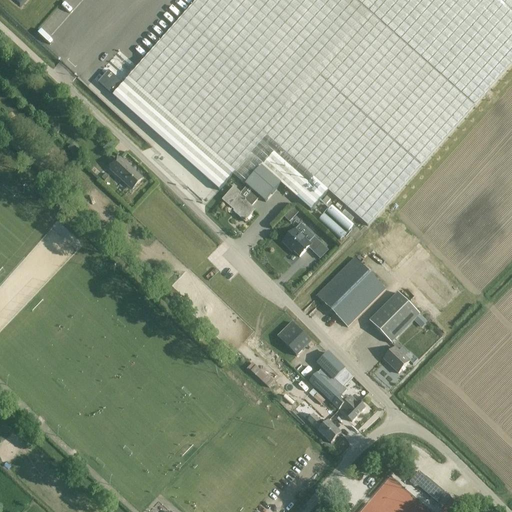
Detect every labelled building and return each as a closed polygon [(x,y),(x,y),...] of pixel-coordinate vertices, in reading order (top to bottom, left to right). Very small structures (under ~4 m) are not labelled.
[(511,63),(511,0),(198,0),(112,97),(219,190),(233,175),(245,186),(246,185),(253,191),(252,191),(260,198),(266,202),(281,184),(312,211),(329,191),(369,226),(511,63)] [(114,166),(109,170),(131,190),(141,180),(124,165),(119,171),(114,166)] [(109,177),(104,173),(100,177),(105,182),(109,177)] [(252,191),(244,201),(239,196),(241,194),(234,188),(223,201),(235,211),(234,212),(245,222),(256,211),(252,207),(260,198),(252,191)] [(350,233),(356,226),(334,206),(328,212),(350,233)] [(343,241),(349,235),(327,214),(320,220),(343,241)] [(300,258),(309,249),(313,253),(322,245),(315,237),(309,243),(295,230),(283,243),(289,250),(291,249),(300,258)] [(316,297),(336,317),(348,329),(387,290),(355,258),(316,297)] [(398,294),(369,323),(391,344),(420,315),(398,294)] [(312,343),(293,323),(278,337),(297,357),(312,343)] [(281,360),(255,334),(246,343),(253,350),(248,355),(267,374),(281,360)] [(402,349),(399,352),(396,348),(384,360),(399,375),(410,363),(405,357),(408,354),(402,349)] [(323,368),(323,369),(318,374),(309,383),(339,411),(340,410),(346,416),(346,417),(352,423),(365,409),(359,403),(358,404),(351,397),(346,392),(347,391),(344,388),(354,378),(345,369),(346,369),(328,351),(317,361),(323,368)] [(253,364),(248,369),(269,389),(275,383),(267,375),(266,376),(253,364)] [(304,389),(300,393),(304,396),(307,393),(314,399),(321,406),(325,401),(318,394),(303,380),(299,384),(304,389)] [(300,412),(296,416),(304,423),(307,420),(300,412)] [(307,421),(319,432),(331,444),(341,434),(329,422),(325,426),(314,415),(307,421)] [(441,509),(451,498),(426,477),(426,478),(419,472),(410,483),(415,487),(419,487),(438,503),(438,507),(441,509)]
